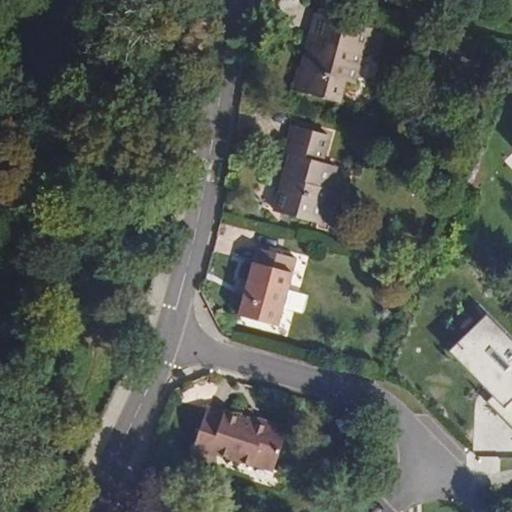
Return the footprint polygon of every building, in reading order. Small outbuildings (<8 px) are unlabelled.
[(318,42),(314,54),(309,53),(305,69),(302,68),(296,90),(341,103),(348,81),(354,83),(362,53),(377,57),(384,32),(320,14),(313,40),(318,42)] [(333,136),(295,126),(288,152),(295,154),(287,186),(282,185),(274,211),(322,224),(332,187),(328,186),(333,164),(326,162),(333,136)] [(258,247),(239,315),(279,326),(298,258),(258,247)] [(511,335),(492,315),(455,352),(494,392),(485,401),(511,427),(511,335)] [(209,463),(213,450),(254,464),(255,460),(276,467),(288,430),(268,423),(266,426),(225,412),(224,415),(207,409),(191,456),(209,463)]
